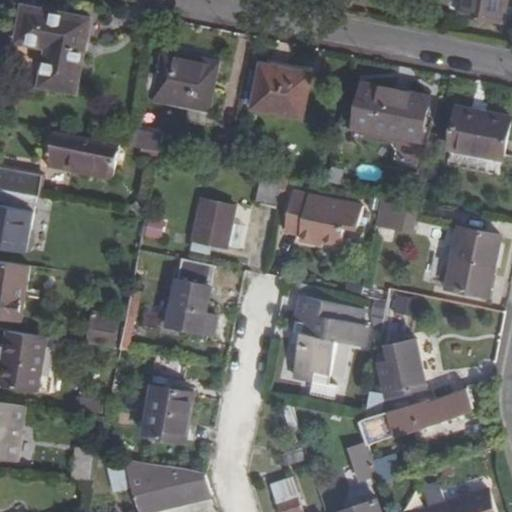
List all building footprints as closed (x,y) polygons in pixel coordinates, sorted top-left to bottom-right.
[(509,0),(467,0),(464,14),(505,22),(509,0)] [(51,45),(49,53),(82,60),(90,18),(26,8),(20,40),(51,45)] [(164,49),(155,98),(210,109),(220,60),(164,49)] [(76,88),(82,60),(49,53),(44,83),(76,88)] [(313,74),(266,63),(257,106),(304,116),(313,74)] [(365,83),(356,126),(423,138),(427,115),(431,97),(365,83)] [(453,147),(505,158),(511,127),(511,118),(460,108),(453,147)] [(423,138),(356,126),(354,135),(427,149),(434,117),(427,115),(423,138)] [(133,128),(129,147),(159,152),(162,134),(133,128)] [(117,173),(122,145),(101,141),(56,132),(51,159),(117,173)] [(229,167),(235,139),(223,137),(217,164),(229,167)] [(117,173),(51,159),(49,167),(115,180),(117,173)] [(0,189),(37,196),(42,176),(0,167),(0,189)] [(283,177),(262,173),(257,201),(261,201),(260,204),(277,207),(283,177)] [(37,196),(0,189),(0,245),(28,251),(38,197),(37,196)] [(294,192),(286,230),(302,233),(301,240),(317,243),(318,240),(343,245),(347,224),(361,226),(365,206),(294,192)] [(213,244),(229,247),(230,245),(234,223),(237,206),(204,199),(194,249),(211,253),(213,244)] [(417,211),(384,205),(380,220),(393,222),(391,229),(413,233),(417,211)] [(246,225),(234,223),(230,245),(242,247),(246,225)] [(502,238),(462,230),(450,287),(491,295),(502,238)] [(216,266),(182,259),(169,328),(215,337),(219,316),(207,314),(216,266)] [(0,316),(22,320),(32,266),(0,260),(0,316)] [(307,297),(304,312),(300,311),(296,332),(298,333),(296,345),(302,346),(296,378),(315,382),(312,396),(337,401),(340,387),(330,385),(340,342),(367,347),(371,325),(363,324),(367,309),(307,297)] [(384,328),(388,303),(377,301),(374,317),(378,327),(384,328)] [(141,323),(162,327),(166,308),(145,304),(141,323)] [(93,313),(88,345),(115,349),(121,318),(93,313)] [(47,337),(7,331),(0,376),(0,386),(38,393),(47,337)] [(407,344),(389,347),(395,371),(385,373),(390,395),(417,390),(407,344)] [(195,392),(156,384),(146,434),(186,442),(195,392)] [(364,427),(367,438),(417,422),(418,427),(466,413),(468,419),(477,416),(469,390),(432,403),(431,401),(412,407),(368,419),(364,422),(364,427)] [(80,397),(78,410),(103,414),(105,401),(80,397)] [(26,407),(0,403),(0,460),(20,463),(26,407)] [(109,418),(97,417),(95,434),(106,436),(109,418)] [(368,443),(352,447),(360,474),(376,470),(368,443)] [(97,449),(66,445),(62,477),(93,481),(97,449)] [(109,464),(115,492),(130,489),(124,461),(109,464)] [(128,462),(143,511),(215,499),(208,476),(128,462)] [(311,473),(294,478),(305,511),(306,511),(322,507),(311,473)] [(305,511),(294,478),(274,485),(282,511),(305,511)] [(499,511),(492,490),(450,504),(443,482),(426,488),(433,510),(425,511),(499,511)] [(380,511),(377,502),(345,511),(380,511)]
